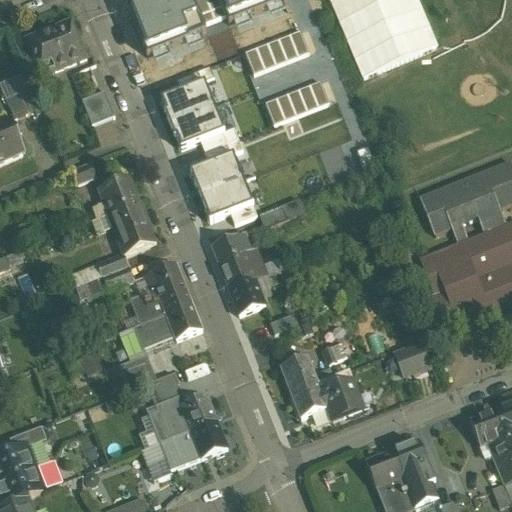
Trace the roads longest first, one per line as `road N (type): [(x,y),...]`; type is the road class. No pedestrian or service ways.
road 1 (residential): [(89,0),(276,473)]
road 2 (residential): [(511,380),(276,473)]
